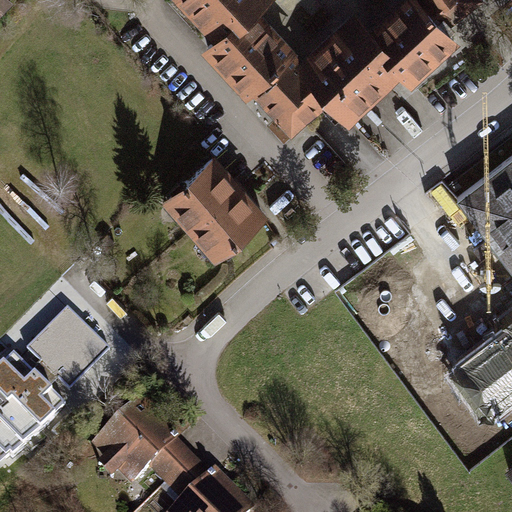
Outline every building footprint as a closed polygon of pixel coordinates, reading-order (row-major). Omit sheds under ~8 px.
[(261,0),(177,0),(213,40),(203,48),(246,96),(252,91),(299,50),(257,3),(261,0)] [(447,28),(422,0),(402,0),(373,26),(353,3),(299,50),(252,91),(288,132),(328,97),(349,121),(402,74),(410,83),(458,41),(447,28)] [(422,0),(447,28),(479,0),(422,0)] [(158,198),(210,259),(267,211),(216,150),(158,198)] [(511,151),(455,195),(511,270),(511,151)] [(180,431),(141,397),(94,449),(139,490),(151,476),(161,487),(191,456),(172,440),(180,431)] [(216,467),(210,474),(191,456),(161,487),(178,503),(169,511),(253,511),(258,507),(216,467)] [(511,480),(511,462),(503,469),(511,480)]
